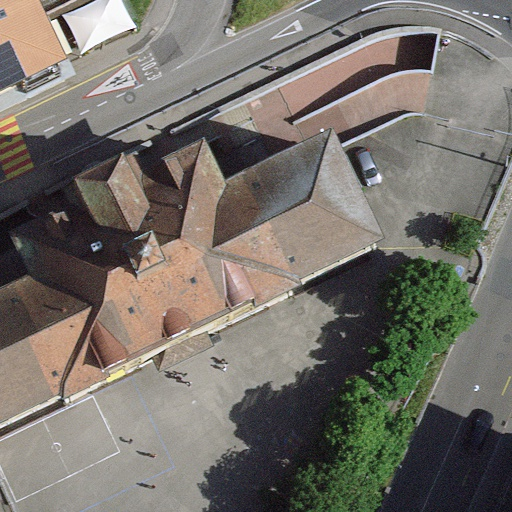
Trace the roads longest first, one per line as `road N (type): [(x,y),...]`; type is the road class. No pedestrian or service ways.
road 1 (tertiary): [(511,318),(427,511)]
road 2 (tertiary): [(150,86),(337,0)]
road 3 (tertiary): [(0,154),(150,86)]
